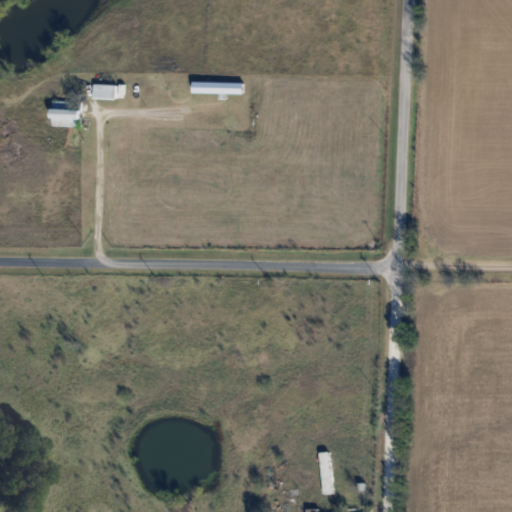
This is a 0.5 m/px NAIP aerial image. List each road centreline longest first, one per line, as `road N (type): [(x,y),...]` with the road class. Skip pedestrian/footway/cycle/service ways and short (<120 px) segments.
road 1 (residential): [(393,265),(0,262)]
road 2 (residential): [(393,265),(406,0)]
road 3 (residential): [(386,511),(393,265)]
